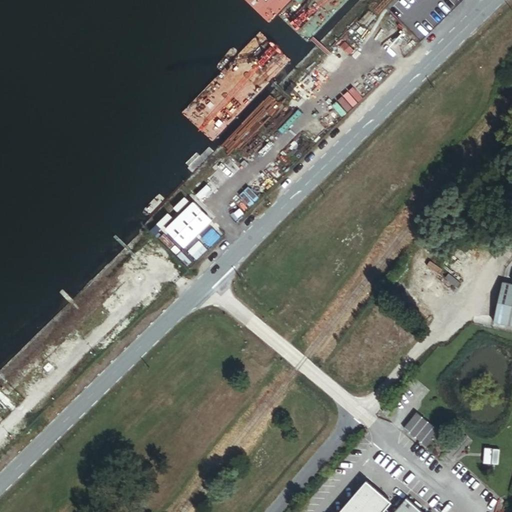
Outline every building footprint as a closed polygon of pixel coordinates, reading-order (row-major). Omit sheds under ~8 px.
[(330,115),(325,110),(319,116),(323,121),(330,115)] [(211,219),(193,201),(165,228),(183,247),(211,219)] [(511,325),(511,283),(502,281),(493,321),(511,325)] [(386,416),(393,407),(389,403),(382,412),(386,416)] [(439,431),(415,412),(403,427),(426,446),(439,431)] [(498,463),(498,447),(483,447),(482,463),(498,463)] [(422,511),(405,497),(392,511),(389,511),(384,507),(389,501),(366,482),(339,511),(422,511)]
